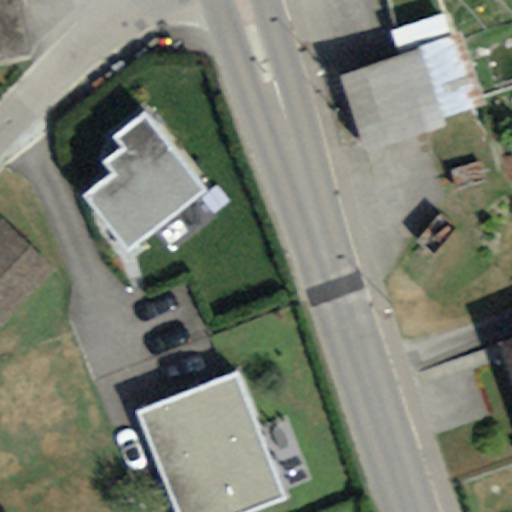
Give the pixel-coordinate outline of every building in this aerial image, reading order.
[(21,0),(0,0),(0,58),(33,51),(21,0)] [(457,26),(336,73),(365,146),(486,100),(457,26)] [(199,185),(140,108),(110,131),(116,139),(99,152),(111,168),(88,186),(129,239),(199,185)] [(0,321),(52,268),(0,218),(0,321)] [(511,334),(503,338),(511,362),(511,334)] [(241,511),(284,495),(235,366),(133,406),(173,511),(241,511)]
